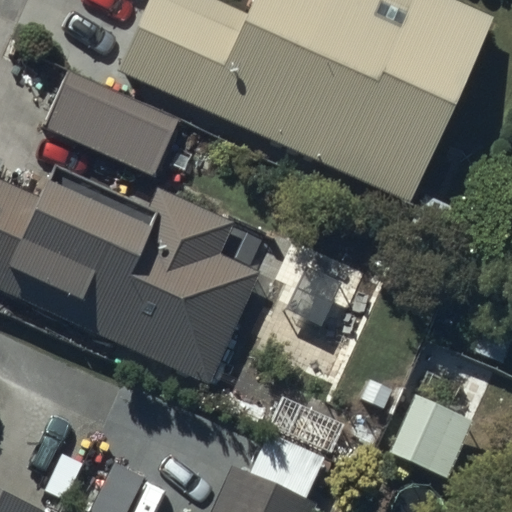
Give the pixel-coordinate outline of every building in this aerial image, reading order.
[(176,0),(154,0),(115,88),(406,219),(492,31),(424,0),(257,0),(244,30),(176,0)] [(67,82),(40,143),(146,191),(174,131),(67,82)] [(0,296),(69,327),(66,335),(205,397),(254,286),(214,269),(228,238),(153,205),(144,225),(43,181),(31,207),(0,193),(0,296)] [(443,493),(470,433),(411,407),(384,467),(443,493)] [(303,511),(323,468),(266,443),(246,488),(227,479),(212,511),(303,511)] [(129,511),(143,488),(114,473),(92,511),(129,511)]
